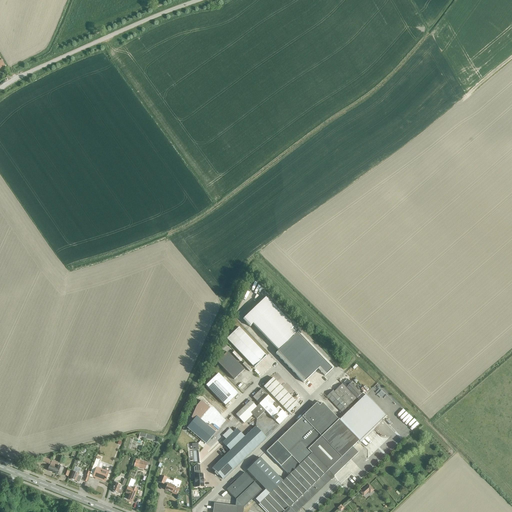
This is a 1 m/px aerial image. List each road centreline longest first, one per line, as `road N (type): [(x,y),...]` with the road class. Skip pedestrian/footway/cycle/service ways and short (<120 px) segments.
road 1 (unclassified): [(0,87),(198,0)]
road 2 (unclassified): [(198,511),(309,401)]
road 3 (secondary): [(113,511),(0,466)]
